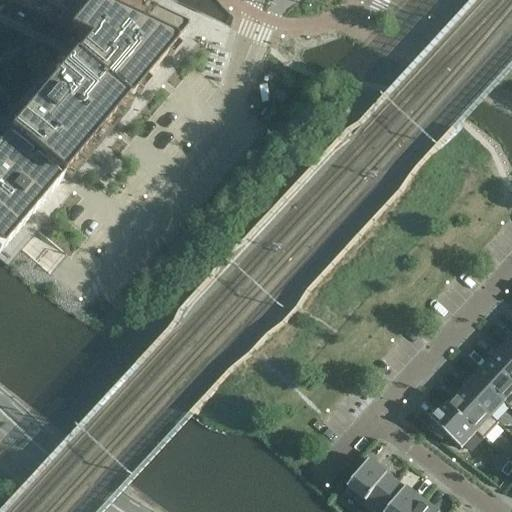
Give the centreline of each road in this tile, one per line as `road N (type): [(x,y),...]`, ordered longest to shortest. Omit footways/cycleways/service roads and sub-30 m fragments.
road 1 (residential): [(492,511),(385,430),(383,410),(511,269)]
road 2 (tertiary): [(124,511),(0,410)]
road 3 (secondary): [(367,0),(511,67)]
